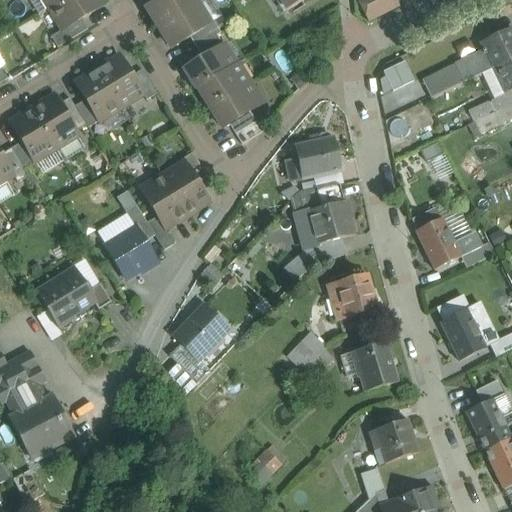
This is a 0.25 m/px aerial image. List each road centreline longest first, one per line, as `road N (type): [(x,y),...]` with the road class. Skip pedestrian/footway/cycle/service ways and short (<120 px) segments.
road 1 (residential): [(473,511),(390,239),(354,61)]
road 2 (residential): [(234,189),(127,21)]
road 3 (residential): [(354,61),(301,105),(234,189)]
road 4 (residential): [(234,189),(156,324)]
road 5 (residential): [(127,21),(0,100)]
